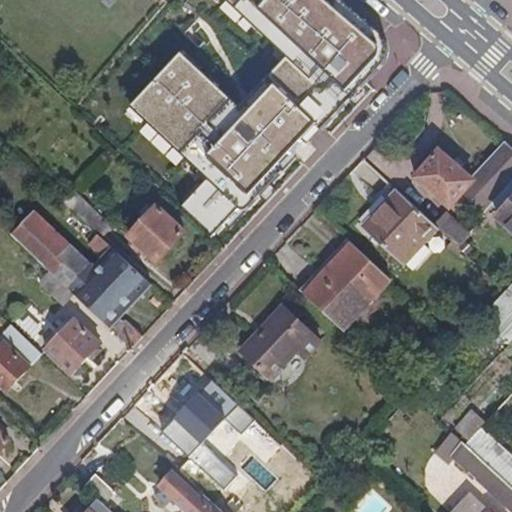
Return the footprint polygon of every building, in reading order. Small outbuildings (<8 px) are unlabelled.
[(222,0),(281,55),(286,50),(294,58),(271,83),(266,79),(234,114),(212,93),(216,88),(180,54),(129,109),(206,181),(179,210),(211,239),(238,209),(241,213),(242,213),(244,213),(245,213),(246,212),(281,174),(275,169),(301,142),(306,147),(378,69),(375,67),(376,36),(378,34),(338,0),(335,0),(331,6),(323,0),(222,0)] [(177,0),(161,18),(171,27),(188,9),(178,0),(177,0)] [(460,197),(482,215),(489,209),(511,183),(511,150),(503,143),(470,180),(472,183),(460,197)] [(472,183),(470,180),(437,152),(413,180),(448,211),(460,197),(472,183)] [(511,183),(489,209),(499,218),(497,219),(511,232),(511,183)] [(109,229),(70,193),(61,203),(97,236),(100,239),(109,229)] [(420,242),(434,227),(398,195),(365,232),(401,264),(402,263),(420,242)] [(183,236),(155,210),(129,239),(156,264),(183,236)] [(445,214),(434,227),(453,244),(454,246),(466,233),(445,214)] [(109,330),(150,286),(100,239),(97,236),(88,246),(109,265),(98,277),(31,215),(10,238),(49,275),(72,296),(109,330)] [(466,233),(454,246),(456,248),(468,234),(466,233)] [(432,253),(420,242),(402,263),(414,274),(432,253)] [(463,254),(456,248),(454,246),(453,244),(448,250),(458,259),(463,254)] [(342,332),(390,281),(351,246),(304,297),(342,332)] [(72,296),(49,275),(39,286),(62,307),(72,296)] [(511,340),(511,285),(506,292),(482,318),(509,343),(511,340)] [(304,362),(320,344),(285,312),(259,340),(287,366),(297,355),(304,362)] [(107,337),(81,313),(53,344),(79,368),(107,337)] [(141,339),(122,321),(112,333),(130,350),(141,339)] [(0,389),(5,394),(40,356),(10,327),(0,337),(0,342),(1,344),(0,345),(0,389)] [(287,366),(259,340),(256,338),(241,355),(271,383),(287,366)] [(241,436),(255,422),(211,381),(160,434),(223,493),(237,478),(202,445),(225,421),(241,436)] [(153,399),(137,417),(156,434),(173,417),(153,399)] [(483,427),(484,426),(471,414),(455,430),(469,443),(474,437),(483,427)] [(511,453),(483,427),(474,437),(469,443),(466,447),(468,448),(509,486),(511,489),(511,453)] [(511,511),(511,489),(509,486),(468,448),(456,461),(510,511),(511,511)] [(220,511),(201,494),(197,498),(172,475),(153,495),(164,505),(171,498),(185,511),(220,511)] [(114,494),(94,476),(83,488),(98,503),(103,506),(114,494)] [(466,511),(454,501),(444,511),(466,511)] [(108,511),(103,506),(98,503),(89,511),(108,511)]
